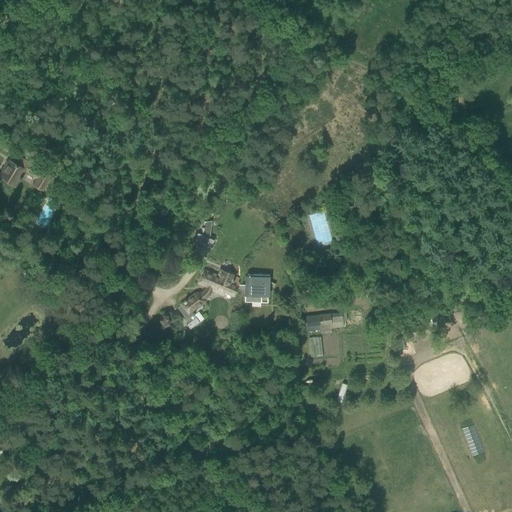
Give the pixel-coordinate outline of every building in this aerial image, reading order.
[(3,142),(0,146),(0,148),(13,156),(17,150),(3,142)] [(42,190),(51,176),(29,163),(21,158),(16,165),(9,161),(0,175),(0,176),(9,182),(8,183),(14,187),(19,178),(21,179),(22,178),(19,176),(23,170),(37,178),(33,185),(42,190)] [(212,240),(209,239),(211,223),(204,223),(203,229),(202,229),(202,235),(198,234),(195,240),(210,247),(212,240)] [(183,303),(177,308),(187,320),(190,317),(194,314),(192,310),(216,291),(218,292),(220,289),(233,295),(236,289),(237,285),(238,285),(238,283),(237,282),(238,278),(234,277),(235,276),(229,274),(220,270),(218,276),(203,270),(198,283),(206,287),(206,288),(205,290),(204,291),(203,292),(201,293),(200,295),(198,293),(197,293),(196,293),(195,293),(195,294),(186,301),(185,300),(182,302),(183,303)] [(237,285),(236,289),(238,290),(240,291),(242,291),(245,291),(244,301),(267,302),(268,283),(269,283),(269,275),(247,274),(247,275),(245,275),(244,285),(238,285),(237,285)] [(331,332),(330,322),(340,320),(339,313),(306,316),(307,321),(308,331),(320,330),(321,333),(331,332)] [(187,320),(186,321),(188,323),(186,324),(190,330),(195,326),(200,322),(196,316),(192,319),(190,317),(187,320)] [(321,355),(322,342),(313,342),(313,355),(321,355)] [(343,382),(337,399),(342,401),(348,384),(343,382)] [(275,472),(267,484),(277,490),(284,477),(275,472)]
